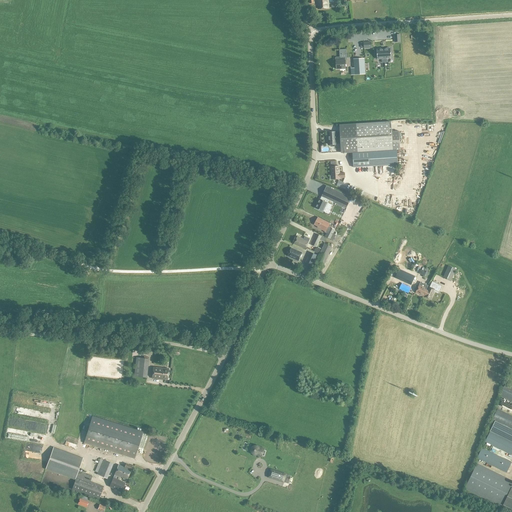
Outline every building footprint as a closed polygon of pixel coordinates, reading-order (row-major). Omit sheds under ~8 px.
[(328,0),(317,0),(318,9),(329,9),(328,0)] [(347,60),(346,49),(340,50),(340,58),(336,58),(336,61),(337,69),(346,69),(345,61),(347,60)] [(355,74),(365,74),(364,59),(354,60),(355,69),(355,74)] [(340,125),(341,132),(329,132),(330,141),(329,142),(329,144),(330,144),(330,145),(331,145),(331,146),(332,147),(335,147),(336,146),(336,145),(344,145),(344,153),(353,152),(354,167),(398,165),(397,150),(401,149),(400,132),(392,132),(392,122),(340,125)] [(331,167),(331,172),(332,172),(332,175),(331,175),(332,176),(331,176),(330,176),(330,179),(331,180),(332,180),(341,180),(341,178),(345,178),(345,173),(340,173),(340,166),(331,167)] [(327,203),(329,203),(332,205),(333,203),(346,209),(352,198),(327,186),(320,199),(327,203)] [(327,203),(320,199),(316,208),(327,213),(329,209),(326,208),(329,203),(327,203)] [(327,231),(330,224),(319,219),(316,226),(327,231)] [(334,241),(336,237),(343,225),(333,220),(325,237),(334,241)] [(324,238),(316,234),(311,245),(317,248),(320,241),(322,242),(324,238)] [(304,239),(298,237),(294,245),(305,249),(310,239),(305,237),(304,239)] [(324,266),(332,247),(324,243),(316,262),(324,266)] [(298,261),(302,253),(291,248),(288,256),(298,261)] [(309,252),(304,262),(312,265),(316,255),(309,252)] [(451,282),(454,276),(457,269),(448,265),(443,278),(451,282)] [(416,277),(401,270),(397,278),(412,286),(416,277)] [(399,286),(395,284),(393,289),(397,291),(398,289),(407,292),(410,286),(400,282),(399,286)] [(426,287),(420,285),(416,293),(424,297),(427,290),(425,289),(426,287)] [(429,286),(427,290),(424,297),(432,300),(437,290),(429,286)] [(455,291),(464,296),(466,291),(457,287),(455,291)] [(148,367),(135,365),(134,377),(147,378),(148,367)] [(168,369),(153,367),(152,378),(167,380),(168,369)] [(511,401),(511,386),(505,384),(500,396),(511,401)] [(511,415),(498,409),(493,419),(511,428),(511,415)] [(83,444),(89,445),(134,459),(141,432),(91,417),(83,444)] [(511,441),(511,429),(495,421),(490,431),(511,441)] [(511,455),(511,442),(490,432),(485,442),(511,455)] [(298,454),(299,450),(286,444),(284,449),(298,454)] [(253,447),(252,448),(251,449),(251,450),(251,451),(251,452),(252,453),(253,454),(254,454),(254,455),(256,456),(256,455),(262,457),(264,448),(260,447),(260,446),(257,445),(257,446),(255,446),(254,446),(253,447)] [(83,458),(53,448),(45,469),(75,480),(83,458)] [(507,473),(511,463),(482,448),(477,458),(507,473)] [(103,459),(100,458),(95,471),(98,473),(103,459)] [(118,464),(113,474),(112,477),(118,479),(119,477),(127,480),(130,471),(131,471),(133,466),(126,463),(124,468),(123,468),(123,467),(118,464)] [(464,489),(492,503),(501,507),(511,484),(511,480),(477,464),(464,489)] [(271,469),(268,477),(284,482),(286,474),(271,469)] [(78,472),(72,489),(99,499),(104,486),(91,481),(92,477),(78,472)] [(118,479),(112,477),(108,486),(122,492),(125,482),(118,479)] [(100,503),(98,509),(104,511),(106,505),(100,503)]
